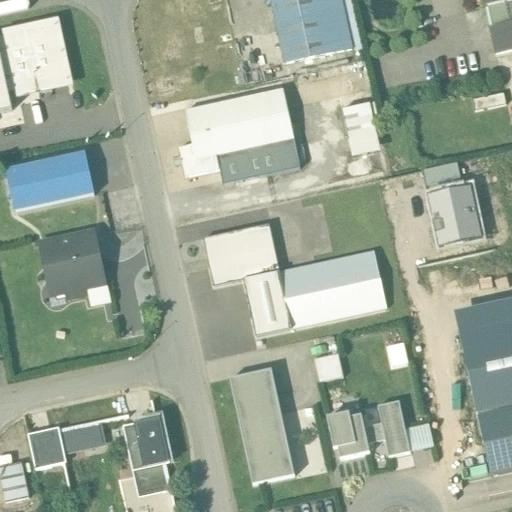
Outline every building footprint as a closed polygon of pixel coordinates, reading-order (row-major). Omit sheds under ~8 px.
[(339,0),(271,0),(286,65),(351,51),(339,0)] [(511,0),(479,0),(482,9),(505,5),(509,24),(511,23),(511,0)] [(496,55),(511,51),(511,23),(490,29),(496,55)] [(45,29),(0,39),(0,55),(9,96),(37,90),(38,96),(52,93),(51,87),(58,86),(45,29)] [(0,55),(0,114),(12,112),(9,96),(0,55)] [(283,92),(185,114),(192,147),(196,163),(217,158),(294,141),(283,92)] [(341,109),(346,158),(375,155),(370,106),(341,109)] [(217,158),(196,163),(192,147),(179,150),(185,179),(220,171),(217,158)] [(86,155),(6,173),(14,213),(94,196),(86,155)] [(456,166),(423,172),(439,250),(481,242),(470,188),(461,190),(456,166)] [(279,273),(278,270),(269,227),(203,241),(214,289),(243,282),(243,281),(244,281),(279,274),(279,273)] [(90,238),(44,248),(54,293),(68,290),(70,300),(84,296),(82,287),(100,284),(90,238)] [(292,331),(297,330),(298,330),(386,311),(374,254),(280,274),(292,331)] [(279,274),(260,278),(259,278),(243,282),(256,339),(292,331),(279,274)] [(511,301),(454,314),(490,478),(511,473),(511,301)] [(315,360),(320,383),(343,378),(338,355),(315,360)] [(294,478),(287,443),(271,372),(230,381),(253,487),(294,478)] [(378,409),(379,416),(379,417),(381,426),(364,430),(361,418),(350,420),(349,415),(327,420),(334,452),(338,451),(340,462),(369,455),(368,446),(384,442),(385,443),(389,459),(410,455),(399,404),(378,409)] [(169,491),(165,470),(165,469),(164,467),(170,466),(160,421),(134,427),(136,439),(129,442),(141,496),(168,491),(169,491)] [(56,435),(59,448),(61,455),(103,446),(99,427),(99,426),(56,435)] [(28,438),(28,439),(29,439),(35,472),(36,472),(63,467),(56,435),(35,440),(34,436),(28,438)]
